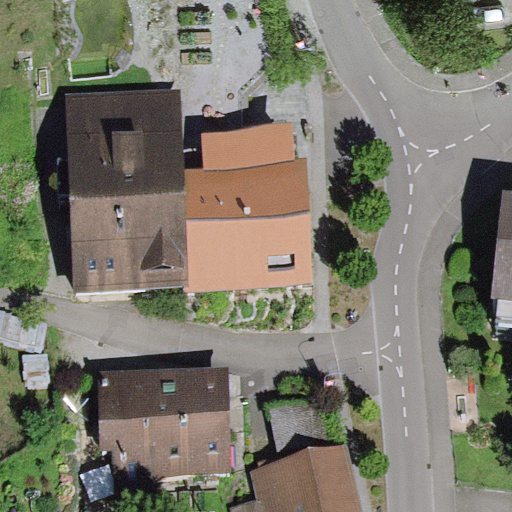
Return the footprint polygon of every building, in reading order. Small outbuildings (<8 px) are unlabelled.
[(196,286),(186,134),(184,88),(63,95),(74,293),(196,286)] [(186,134),(196,286),(317,279),(309,127),(186,134)] [(511,217),(494,217),(486,322),(511,323),(511,217)] [(226,490),(224,371),(93,373),(95,492),(226,490)] [(357,511),(342,448),(246,471),(254,504),(226,511),(357,511)]
